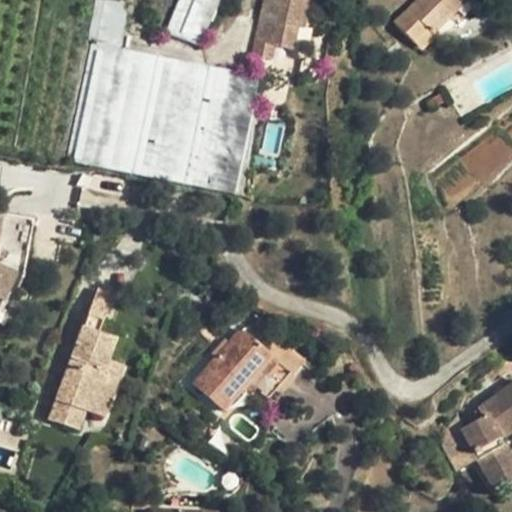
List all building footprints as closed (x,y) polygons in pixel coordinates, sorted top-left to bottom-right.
[(95,0),(87,43),(91,44),(106,47),(120,50),(126,15),(119,3),(100,0),(95,0)] [(178,0),(165,32),(200,47),(218,0),(178,0)] [(264,0),(260,19),(252,57),(272,62),(275,47),(291,51),(296,27),(304,29),(310,0),(264,0)] [(419,0),(396,23),(416,44),(429,30),(432,34),(466,0),(419,0)] [(432,34),(429,30),(416,44),(422,50),(436,37),(432,34)] [(66,162),(81,165),(106,47),(91,44),(66,162)] [(132,174),(157,57),(120,50),(106,47),(81,165),(132,174)] [(184,185),(208,67),(157,57),(132,174),(184,185)] [(234,195),(259,78),(208,67),(184,185),(234,195)] [(442,93),(427,101),(432,109),(446,101),(442,93)] [(0,266),(17,274),(23,277),(28,255),(31,235),(34,220),(2,213),(1,219),(0,218),(0,266)] [(0,277),(17,274),(0,266),(0,277)] [(17,274),(0,277),(0,299),(4,302),(17,274)] [(112,297),(97,291),(90,310),(105,315),(112,297)] [(64,383),(50,419),(78,429),(84,412),(103,418),(122,367),(107,362),(114,341),(98,335),(105,315),(90,310),(70,366),(64,383)] [(241,329),(193,384),(224,412),(244,389),(249,382),(256,389),(268,400),(291,374),(265,351),(241,329)] [(275,338),(265,351),(291,374),(302,361),(275,338)] [(65,364),(58,381),(64,383),(70,366),(65,364)] [(472,424),(463,429),(461,430),(474,454),(477,460),(478,461),(493,489),(511,478),(511,461),(504,447),(501,440),(511,431),(511,386),(510,387),(502,376),(490,386),(498,396),(479,410),(479,411),(483,418),(472,424)] [(249,382),(244,389),(250,396),(256,389),(249,382)] [(479,411),(468,418),(472,424),(483,418),(479,411)] [(456,472),(477,460),(474,454),(461,430),(463,429),(456,417),(439,440),(456,472)]
